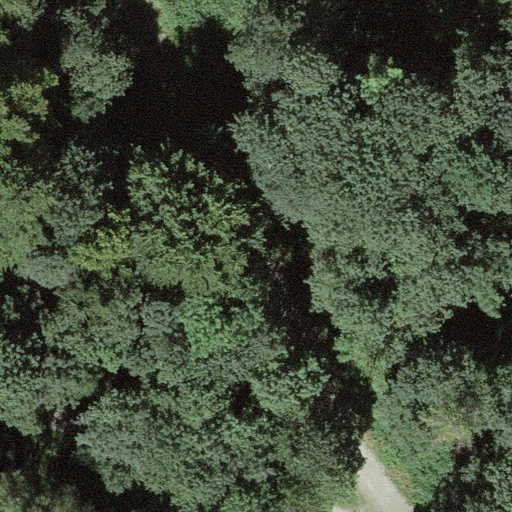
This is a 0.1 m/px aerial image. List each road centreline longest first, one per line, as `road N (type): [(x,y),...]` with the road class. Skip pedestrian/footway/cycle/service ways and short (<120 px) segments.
road 1 (track): [(400,511),(140,0)]
road 2 (track): [(306,511),(0,392)]
